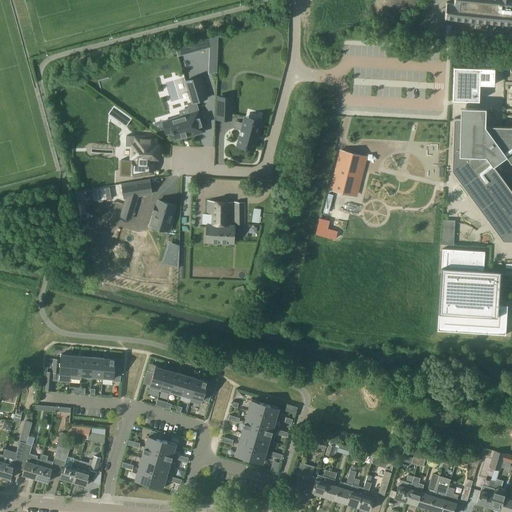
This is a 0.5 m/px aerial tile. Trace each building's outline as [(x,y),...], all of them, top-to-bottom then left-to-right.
[(511,0),(453,0),(453,2),(446,2),(445,17),(511,23),(511,0)] [(194,51),(191,43),(175,48),(177,56),(194,51)] [(453,67),(452,100),(478,101),(479,84),(493,85),(494,68),(453,67)] [(200,76),(185,81),(191,101),(191,103),(195,101),(207,98),(200,76)] [(218,97),(218,108),(231,108),(231,97),(218,97)] [(181,118),(163,124),(166,134),(170,132),(171,133),(172,133),(174,138),(181,136),(181,137),(182,137),(182,136),(185,135),(186,136),(187,137),(198,133),(195,125),(202,123),(197,105),(189,107),(190,112),(182,115),(183,118),(181,118)] [(451,169),(451,170),(451,171),(452,171),(501,239),(501,240),(502,240),(503,240),(503,241),(504,241),(511,241),(511,191),(493,165),(505,156),(509,162),(510,162),(510,163),(511,163),(511,164),(511,163),(511,125),(511,126),(510,126),(488,126),(487,126),(487,125),(486,125),(485,125),(485,124),(485,123),(485,108),(460,107),(460,117),(456,117),(455,117),(454,117),(454,118),(453,118),(453,119),(453,120),(451,169)] [(237,121),(235,128),(242,130),(238,145),(253,149),(260,125),(253,123),(253,122),(251,122),(244,120),(244,123),(237,121)] [(121,160),(120,175),(131,175),(131,177),(153,174),(154,159),(159,160),(159,143),(157,143),(157,137),(126,135),(125,145),(131,145),(130,159),(131,159),(131,160),(121,160)] [(354,195),(363,156),(340,150),(330,189),(354,195)] [(149,180),(121,184),(124,198),(127,197),(125,204),(133,207),(137,196),(151,193),(149,180)] [(329,209),(333,194),(328,193),(324,207),(329,209)] [(158,200),(150,225),(169,231),(173,218),(171,217),(175,206),(158,200)] [(234,224),(244,224),(244,202),(234,202),(234,201),(206,200),(205,223),(206,223),(206,242),(233,243),(234,224)] [(356,215),(358,207),(347,204),(345,211),(356,215)] [(484,251),(442,249),(437,331),(505,333),(506,325),(507,306),(497,305),(500,271),(483,270),(484,261),(484,251)] [(53,359),(52,372),(59,373),(58,381),(69,382),(72,355),(60,354),(60,359),(53,359)] [(80,380),(82,356),(72,355),(69,382),(70,382),(70,379),(80,380)] [(91,378),(93,357),(82,356),(80,380),(81,380),(81,375),(87,376),(87,378),(91,379),(91,378)] [(102,379),(104,358),(93,357),(91,378),(102,379)] [(114,368),(115,359),(104,358),(102,379),(112,380),(112,381),(120,382),(121,368),(114,368)] [(166,369),(155,366),(153,372),(147,370),(143,383),(149,385),(148,388),(159,391),(166,369)] [(166,369),(159,391),(170,394),(170,393),(176,372),(166,369)] [(58,381),(59,373),(52,372),(47,372),(45,390),(48,390),(51,390),(52,380),(58,381)] [(186,375),(176,372),(170,393),(180,396),(186,375)] [(197,379),(186,375),(180,396),(190,399),(189,401),(190,401),(197,379)] [(207,382),(197,379),(190,401),(201,404),(202,400),(208,402),(212,389),(206,387),(207,382)] [(21,403),(25,388),(18,387),(14,401),(21,403)] [(0,389),(0,409),(11,410),(12,390),(0,389)] [(264,403),(251,399),(247,411),(261,415),(265,403),(265,402),(264,403)] [(279,408),(265,404),(265,403),(261,415),(275,419),(279,408)] [(261,415),(247,411),(244,422),(258,426),(261,415)] [(275,419),(261,415),(258,426),(272,430),(275,419)] [(81,422),(69,422),(70,417),(61,416),(61,425),(65,425),(64,433),(73,433),(73,427),(81,428),(81,422)] [(46,429),(46,419),(37,420),(37,429),(46,429)] [(26,442),(32,422),(25,420),(19,440),(20,441),(26,442)] [(258,426),(244,422),(241,433),(255,437),(258,426)] [(269,441),(272,430),(258,426),(255,437),(269,441)] [(40,459),(35,478),(48,481),(52,468),(56,469),(66,440),(67,434),(61,432),(57,444),(58,445),(53,462),(46,460),(48,455),(42,453),(40,459)] [(255,437),(241,433),(238,444),(251,448),(255,437)] [(26,443),(18,468),(19,466),(24,468),(22,474),(35,478),(40,459),(37,458),(37,455),(30,453),(32,444),(34,437),(28,435),(26,442),(26,443)] [(144,447),(158,451),(162,439),(161,439),(161,440),(148,436),(144,447)] [(265,452),(269,441),(255,437),(251,448),(265,452)] [(327,442),(312,437),(309,444),(325,449),(327,442)] [(162,439),(158,451),(172,455),(175,444),(162,440),(162,439)] [(66,440),(56,469),(62,471),(60,477),(73,481),(79,459),(67,456),(72,442),(66,440)] [(3,454),(0,463),(0,475),(2,476),(1,478),(2,479),(6,480),(8,480),(8,478),(9,478),(13,466),(18,468),(26,442),(20,441),(16,452),(10,450),(5,448),(3,454)] [(325,454),(332,456),(333,454),(336,455),(339,443),(335,442),(334,446),(328,444),(325,454)] [(234,455),(248,459),(247,460),(248,460),(251,448),(238,444),(234,455)] [(144,447),(141,458),(155,462),(158,451),(144,447)] [(251,448),(248,460),(248,459),(262,463),(265,452),(251,448)] [(499,470),(504,453),(493,450),(488,466),(499,470)] [(158,451),(155,462),(169,466),(172,455),(158,451)] [(426,455),(415,451),(413,457),(425,461),(426,455)] [(79,459),(73,481),(85,485),(89,471),(90,471),(90,469),(96,471),(100,457),(94,455),(92,459),(89,458),(87,464),(79,461),(79,459)] [(443,462),(454,466),(457,459),(445,455),(443,462)] [(425,461),(413,457),(411,463),(423,466),(425,461)] [(138,469),(151,473),(155,462),(141,458),(138,469)] [(309,498),(311,492),(315,479),(316,479),(316,477),(311,475),(314,466),(297,461),(294,473),(303,475),(301,481),(299,480),(295,494),(309,498)] [(155,462),(151,473),(165,477),(169,466),(155,462)] [(138,469),(134,480),(148,484),(147,485),(148,485),(151,473),(138,469)] [(311,492),(323,496),(327,483),(329,478),(329,477),(331,471),(325,469),(323,475),(317,473),(316,477),(316,479),(315,479),(311,492)] [(346,503),(355,471),(350,469),(346,482),(340,480),(338,486),(334,499),(346,503)] [(385,470),(378,493),(384,495),(391,472),(385,470)] [(350,489),(346,503),(357,506),(361,493),(363,488),(357,487),(359,480),(356,479),(354,478),(356,472),(356,471),(355,471),(351,484),(350,489)] [(151,473),(148,485),(148,484),(162,488),(165,477),(151,473)] [(429,508),(439,475),(433,473),(427,493),(421,491),(417,505),(429,508)] [(394,498),(405,501),(413,476),(408,474),(406,481),(400,479),(394,498)] [(439,475),(429,508),(440,511),(443,502),(444,498),(448,486),(450,478),(445,477),(439,475)] [(413,476),(405,501),(417,505),(421,491),(423,484),(418,482),(419,478),(413,476)] [(334,499),(338,486),(333,484),(334,480),(329,478),(327,483),(323,496),(334,499)] [(492,494),(488,507),(499,510),(504,497),(506,491),(500,489),(502,481),(496,479),(496,481),(496,482),(494,488),(492,494)] [(480,490),(476,503),(488,507),(492,494),(494,488),(496,482),(490,480),(488,486),(482,484),(480,490)] [(361,493),(357,506),(369,510),(371,505),(375,506),(377,498),(378,496),(368,493),(369,488),(370,483),(365,481),(363,487),(363,488),(361,493)] [(464,485),(460,498),(466,500),(470,487),(469,487),(464,485)] [(443,502),(440,511),(441,511),(453,511),(456,502),(458,494),(452,492),(454,488),(448,486),(444,498),(443,502)] [(504,511),(511,511),(511,509),(511,490),(511,493),(509,499),(504,497),(499,510),(504,511)]
